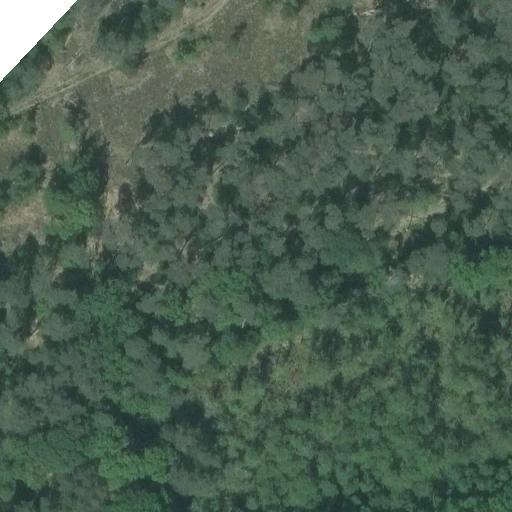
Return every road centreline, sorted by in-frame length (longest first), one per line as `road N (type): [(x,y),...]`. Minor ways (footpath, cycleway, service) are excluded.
road 1 (track): [(95,334),(38,0)]
road 2 (track): [(0,120),(255,0)]
